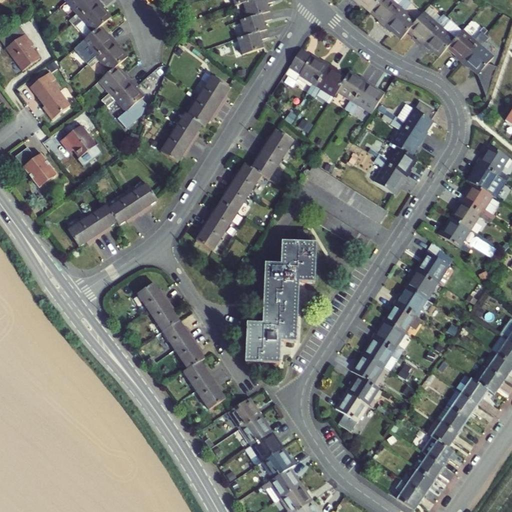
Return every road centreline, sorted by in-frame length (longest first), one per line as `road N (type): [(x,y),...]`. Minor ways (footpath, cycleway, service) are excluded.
road 1 (residential): [(391,511),(323,454),(303,420),(302,392),(450,154),(459,123),(447,93),(373,53),(314,2)]
road 2 (residential): [(157,241),(314,2)]
road 3 (residential): [(157,241),(249,389)]
road 4 (secondary): [(64,305),(151,404)]
road 5 (secondary): [(151,404),(75,297)]
road 6 (secondary): [(218,511),(151,404)]
road 7 (secondary): [(75,297),(0,201)]
